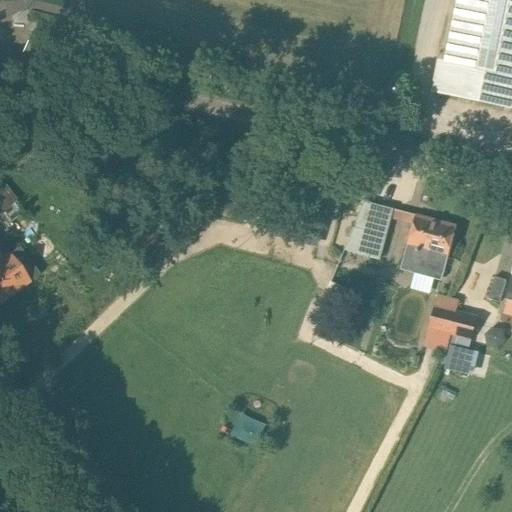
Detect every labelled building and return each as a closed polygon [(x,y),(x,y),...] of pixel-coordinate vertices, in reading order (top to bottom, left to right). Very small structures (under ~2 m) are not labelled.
[(511,0),(457,0),(444,63),(439,62),(433,91),(511,108),(511,0)] [(5,193),(0,197),(0,214),(13,203),(5,193)] [(363,202),(344,252),(380,262),(394,210),(363,202)] [(458,226),(416,214),(401,269),(442,281),(458,226)] [(7,254),(2,258),(0,255),(0,302),(27,281),(7,254)] [(494,276),(487,301),(498,304),(506,280),(494,276)] [(460,302),(438,296),(424,347),(448,353),(443,370),(470,376),(476,353),(468,351),(477,316),(457,311),(460,302)] [(233,435),(260,445),(269,423),(242,412),(233,435)]
